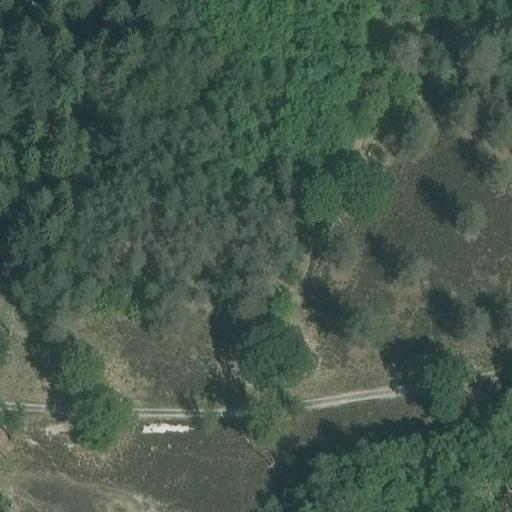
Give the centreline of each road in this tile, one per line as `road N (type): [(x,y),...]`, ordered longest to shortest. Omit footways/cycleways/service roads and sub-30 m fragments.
road 1 (track): [(0,399),(89,406),(259,398),(511,359)]
road 2 (track): [(259,398),(295,252)]
